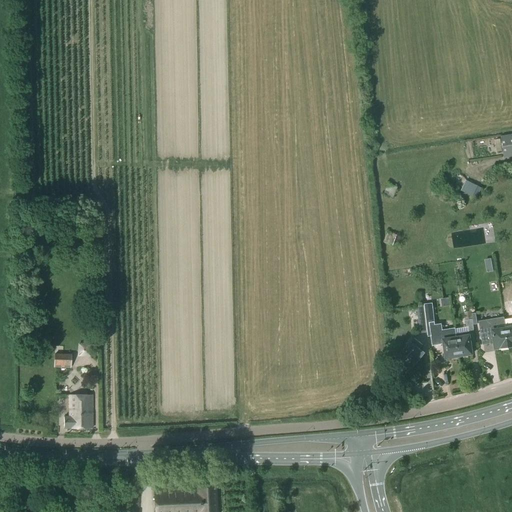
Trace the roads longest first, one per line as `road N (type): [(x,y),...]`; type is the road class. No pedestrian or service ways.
road 1 (unclassified): [(0,436),(67,444),(281,430),(410,414),(511,386)]
road 2 (track): [(90,0),(93,183),(108,217),(112,442)]
road 3 (secondary): [(359,437),(177,455)]
road 4 (secondary): [(177,455),(355,455)]
road 5 (secondary): [(0,454),(177,455)]
road 6 (tertiary): [(511,406),(359,437)]
road 7 (tertiary): [(371,453),(511,423)]
